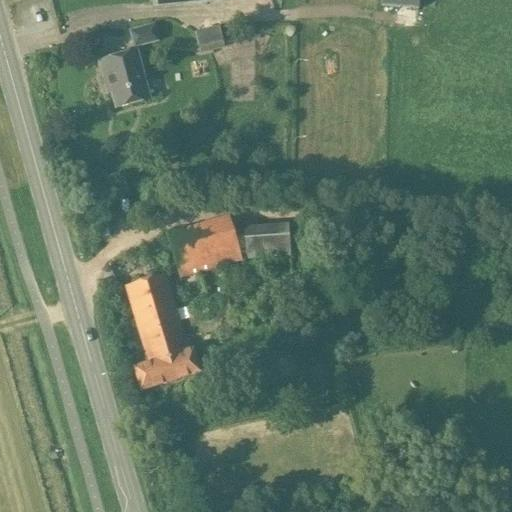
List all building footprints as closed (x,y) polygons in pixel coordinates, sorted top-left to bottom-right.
[(152,0),(153,10),(222,3),(221,0),(152,0)] [(418,10),(419,0),(381,0),(381,7),(418,10)] [(153,27),(129,33),(133,50),(157,43),(153,27)] [(218,28),(195,33),(200,55),(223,50),(218,28)] [(148,100),(136,53),(99,63),(107,94),(111,93),(115,109),(148,100)] [(242,262),(230,216),(167,236),(180,281),(242,262)] [(290,257),(287,224),(244,227),(245,260),(290,257)] [(187,351),(181,330),(175,313),(165,277),(126,289),(148,364),(134,368),(140,390),(199,373),(192,350),(187,351)] [(191,327),(199,325),(219,319),(232,315),(227,297),(185,310),(191,327)]
